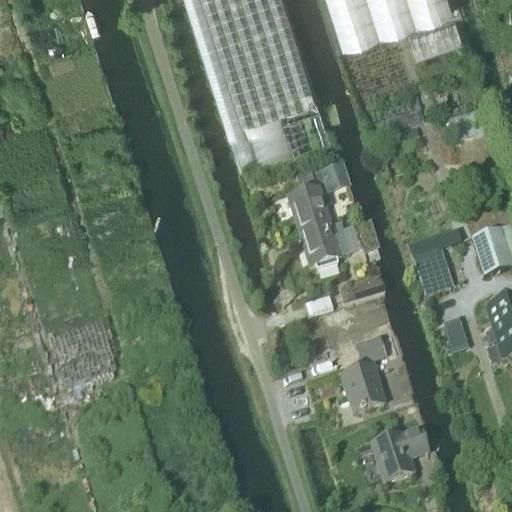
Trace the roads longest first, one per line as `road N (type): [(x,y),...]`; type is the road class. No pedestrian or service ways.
road 1 (unclassified): [(304,511),(140,0)]
road 2 (track): [(434,146),(386,0)]
